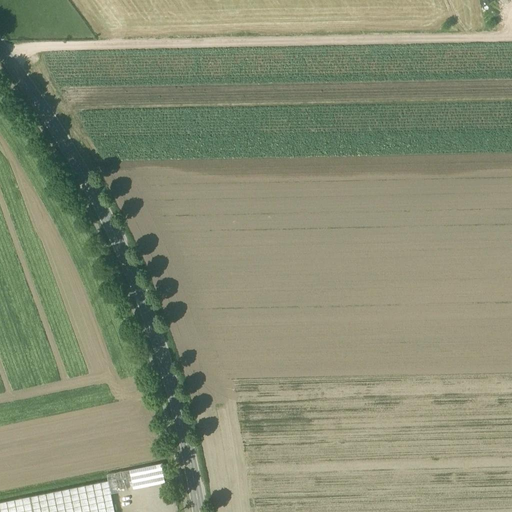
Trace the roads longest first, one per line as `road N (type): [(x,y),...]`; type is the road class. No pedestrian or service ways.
road 1 (track): [(0,45),(511,36)]
road 2 (tertiary): [(199,511),(165,365),(125,258),(69,150),(0,50)]
